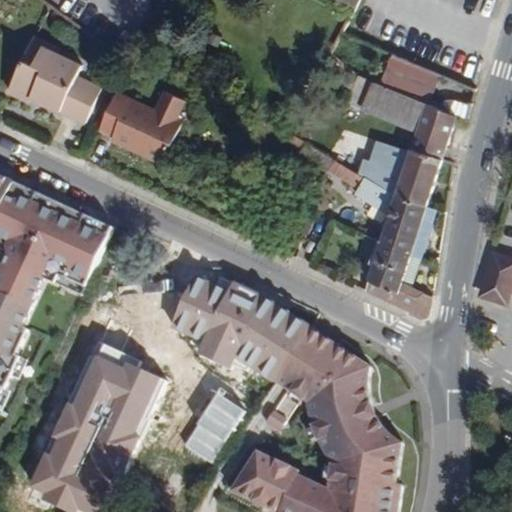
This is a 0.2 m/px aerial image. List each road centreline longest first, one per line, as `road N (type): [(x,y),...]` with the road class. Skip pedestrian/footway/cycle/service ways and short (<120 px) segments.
road 1 (tertiary): [(0,148),(451,358)]
road 2 (tertiary): [(451,358),(483,150),(511,51)]
road 3 (tertiary): [(451,358),(443,511)]
